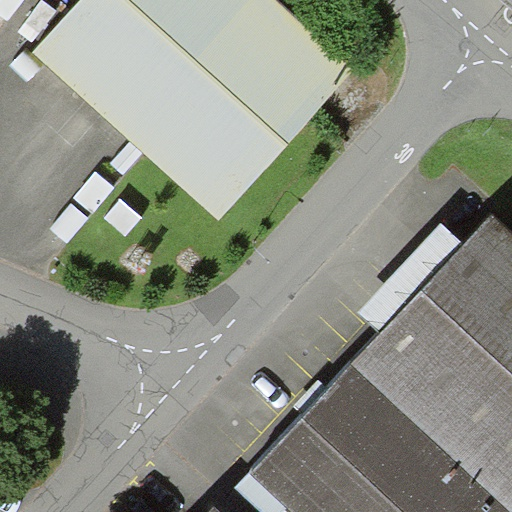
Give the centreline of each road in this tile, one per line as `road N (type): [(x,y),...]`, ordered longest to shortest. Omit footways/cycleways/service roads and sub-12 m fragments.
road 1 (residential): [(492,40),(172,384)]
road 2 (residential): [(172,384),(132,344),(0,295)]
road 3 (residential): [(172,384),(58,511)]
